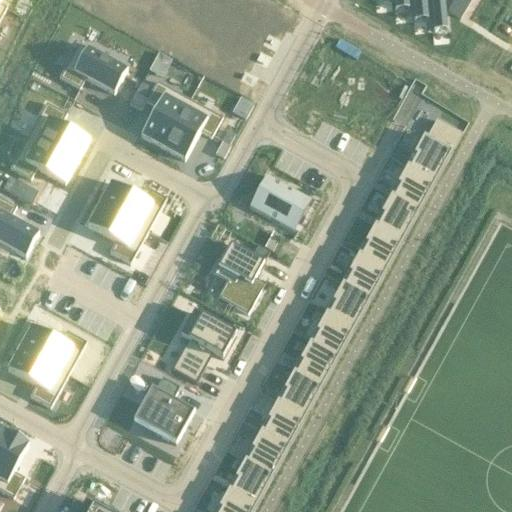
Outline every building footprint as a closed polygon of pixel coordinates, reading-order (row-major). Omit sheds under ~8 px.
[(409,0),(395,0),(397,14),(411,13),(409,0)] [(427,0),(413,0),(416,24),(430,23),(427,0)] [(445,0),(431,0),(435,35),(449,34),(445,0)] [(473,0),(456,0),(448,14),(460,21),(473,0)] [(330,45),(310,80),(324,88),(323,91),(333,96),(328,105),(349,116),(354,108),(364,113),(379,86),(369,80),(375,69),(330,45)] [(79,47),(59,82),(80,93),(86,82),(114,98),(128,74),(79,47)] [(157,112),(141,140),(163,152),(190,103),(157,85),(146,106),(157,112)] [(142,86),(136,97),(143,101),(149,90),(142,86)] [(434,106),(422,99),(418,106),(429,113),(434,106)] [(190,103),(163,152),(185,164),(201,136),(211,142),(223,121),(190,103)] [(47,107),(28,140),(77,167),(90,145),(61,129),(67,118),(47,107)] [(417,159),(410,171),(436,185),(462,137),(436,123),(427,141),(424,140),(414,158),(417,159)] [(28,140),(10,173),(31,184),(37,173),(65,189),(77,167),(28,140)] [(400,189),(394,200),(420,214),(436,185),(410,171),(408,169),(397,187),(400,189)] [(250,209),(249,210),(294,235),(294,234),(310,204),(311,204),(311,203),(267,179),(266,180),(269,181),(253,211),(250,209)] [(112,186),(100,208),(149,235),(167,202),(146,191),(140,202),(112,186)] [(384,218),(378,229),(404,244),(420,214),(394,200),(391,198),(381,217),(384,218)] [(0,201),(0,247),(26,262),(39,238),(11,222),(17,211),(0,201)] [(100,208),(88,230),(116,246),(110,256),(130,268),(149,235),(100,208)] [(368,248),(362,259),(387,273),(404,244),(378,229),(375,228),(365,246),(368,248)] [(230,247),(218,270),(242,283),(238,290),(227,284),(226,285),(218,300),(228,306),(227,307),(248,318),(261,294),(252,288),(255,282),(270,255),(258,248),(252,259),(230,247)] [(352,277),(345,288),(371,302),(387,273),(362,259),(359,257),(349,276),(352,277)] [(335,306),(329,318),(355,332),(371,302),(345,288),(343,287),(333,305),(335,306)] [(188,343),(171,373),(196,387),(205,371),(200,368),(207,354),(222,363),(236,338),(194,315),(186,330),(180,339),(188,343)] [(319,336),(313,347),(339,361),(355,332),(329,318),(326,316),(316,334),(319,336)] [(32,330),(20,352),(69,379),(87,346),(66,335),(60,345),(32,330)] [(303,365),(297,377),(322,391),(339,361),(313,347),(310,346),(300,364),(303,365)] [(20,352),(8,374),(36,389),(30,400),(51,412),(69,379),(20,352)] [(287,395),(281,406),(306,420),(322,391),(297,377),(294,375),(284,393),(287,395)] [(152,392),(134,425),(137,427),(176,448),(194,415),(173,404),(180,391),(162,381),(155,394),(152,392)] [(271,424),(264,435),(290,449),(306,420),(281,406),(278,404),(268,423),(271,424)] [(254,454),(248,465),(274,479),(290,449),(264,435),(261,434),(251,452),(254,454)] [(8,435),(0,449),(0,494),(14,502),(25,482),(14,476),(30,447),(8,435)] [(43,459),(38,469),(51,476),(56,467),(43,459)] [(238,483),(232,494),(258,508),(274,479),(248,465),(245,463),(235,481),(238,483)] [(221,511),(255,511),(258,508),(232,494),(229,493),(219,511),(221,511)]
